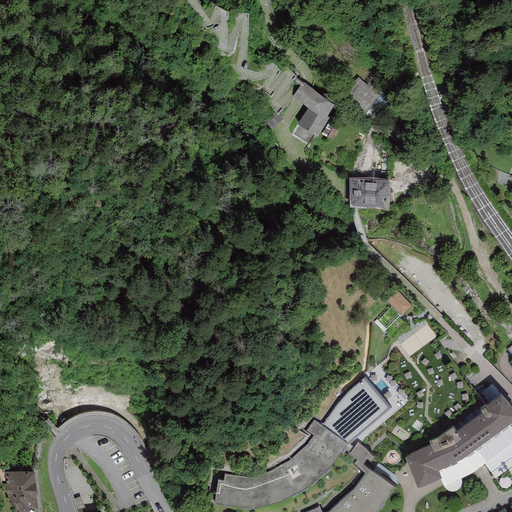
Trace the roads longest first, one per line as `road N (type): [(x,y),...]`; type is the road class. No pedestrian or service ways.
road 1 (secondary): [(164,511),(125,439),(91,424),(56,451),(67,511)]
road 2 (track): [(511,308),(478,258),(454,187)]
